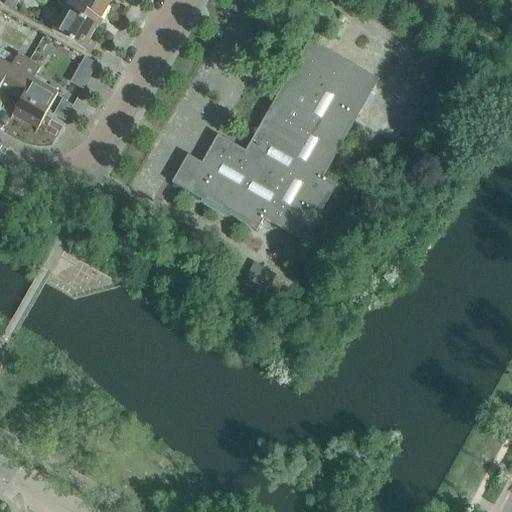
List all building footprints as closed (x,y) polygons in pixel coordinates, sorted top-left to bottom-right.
[(18,0),(5,0),(3,4),(13,10),(18,0)] [(97,24),(108,6),(98,0),(69,0),(65,9),(95,27),(96,28),(99,24),(97,24)] [(87,41),(95,27),(65,9),(60,7),(54,17),(59,19),(51,33),(87,52),(92,44),(87,41)] [(255,232),(262,220),(303,243),(336,186),(322,178),(378,81),(309,41),(246,152),(217,136),(201,163),(187,155),(171,184),(255,232)] [(0,90),(8,95),(12,89),(28,61),(17,55),(15,58),(0,49),(0,90)] [(85,58),(71,82),(83,89),(97,65),(85,58)] [(28,61),(12,89),(8,95),(19,101),(12,114),(37,129),(57,93),(32,80),(39,68),(28,61)] [(61,103),(54,115),(65,121),(72,109),(61,103)]
